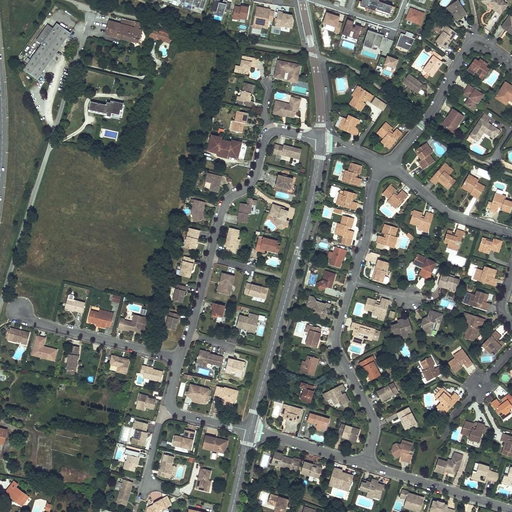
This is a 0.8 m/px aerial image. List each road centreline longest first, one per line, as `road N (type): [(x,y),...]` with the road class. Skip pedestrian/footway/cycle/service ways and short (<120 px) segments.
road 1 (residential): [(321,141),(250,430)]
road 2 (residential): [(366,464),(373,417),(335,344),(352,281)]
road 3 (residential): [(511,64),(473,42),(433,110),(388,164)]
road 4 (residential): [(18,309),(33,321),(179,358)]
road 5 (residential): [(366,464),(511,509)]
road 6 (residential): [(210,258),(224,205),(255,178),(274,131)]
road 7 (residential): [(388,164),(448,212),(511,233)]
road 8 (residential): [(352,281),(372,186),(388,164)]
road 9 (residential): [(250,430),(366,464)]
